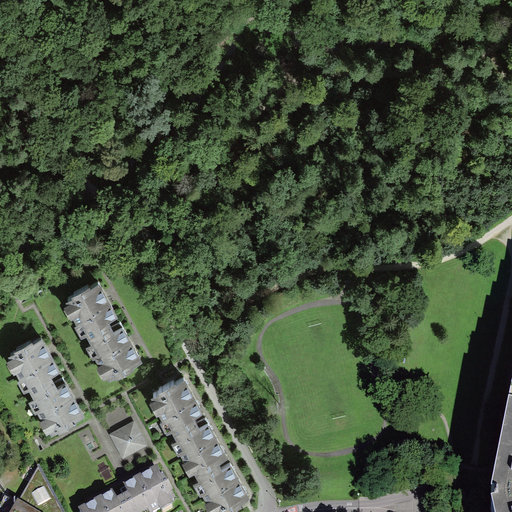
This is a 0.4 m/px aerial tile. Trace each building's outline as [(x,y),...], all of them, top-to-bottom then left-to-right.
[(98,280),(63,298),(106,380),(140,362),(98,280)] [(5,354),(45,433),(84,413),(44,334),(5,354)] [(183,378),(148,396),(211,511),(218,511),(248,496),(183,378)] [(511,419),(508,418),(500,459),(511,461),(511,419)] [(132,421),(111,433),(124,458),(146,446),(132,421)] [(511,461),(500,459),(499,465),(490,508),(502,508),(511,507),(511,461)] [(77,511),(171,511),(177,509),(159,471),(77,511)] [(62,511),(42,475),(21,511),(62,511)]
